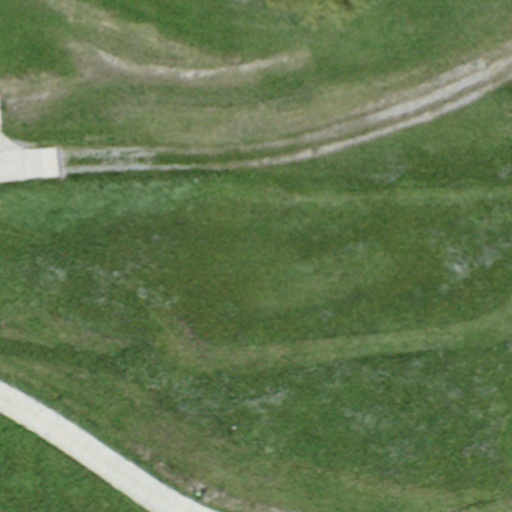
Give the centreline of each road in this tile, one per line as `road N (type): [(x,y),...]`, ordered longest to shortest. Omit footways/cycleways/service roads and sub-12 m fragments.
road 1 (track): [(0,165),(243,153),(337,137),(444,100),(511,64)]
road 2 (residential): [(176,511),(0,399)]
